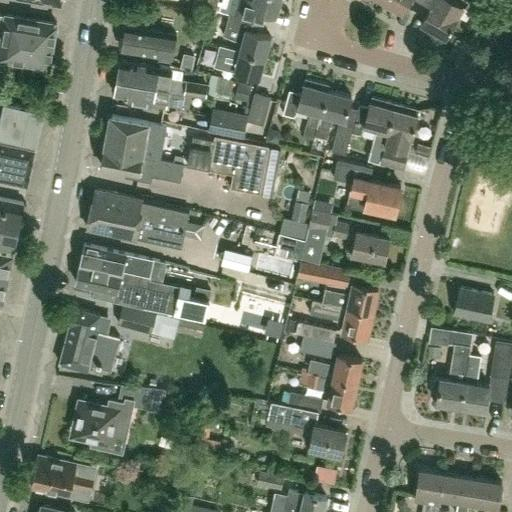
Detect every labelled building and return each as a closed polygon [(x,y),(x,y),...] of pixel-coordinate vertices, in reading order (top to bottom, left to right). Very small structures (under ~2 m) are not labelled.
[(217,10),(219,2),(218,0),(194,0),(193,9),(217,14),(217,10)] [(266,11),(276,14),(279,0),(232,0),(231,6),(219,2),(217,10),(229,13),(251,19),(263,22),(266,11)] [(383,0),(402,11),(407,0),(383,0)] [(445,36),(463,6),(453,0),(425,0),(431,3),(421,21),(445,36)] [(0,58),(49,67),(56,22),(0,12),(0,32),(2,32),(0,47),(0,58)] [(248,30),(251,19),(229,13),(224,34),(241,41),(239,49),(265,56),(270,36),(248,30)] [(126,23),(122,47),(152,52),(152,54),(164,55),(171,56),(173,43),(175,32),(156,29),(126,23)] [(194,67),(199,51),(189,48),(185,65),(194,67)] [(260,75),(265,56),(239,49),(237,56),(219,51),(216,63),(260,75)] [(158,75),(160,65),(121,58),(118,75),(157,82),(168,86),(167,90),(206,97),(208,84),(158,75)] [(157,82),(118,75),(115,93),(130,95),(129,100),(166,107),(169,91),(186,94),(206,98),(206,97),(167,90),(168,86),(157,82)] [(327,89),(328,84),(305,78),(301,93),(290,90),(284,111),(294,114),(297,111),(298,107),(310,110),(303,135),(314,138),(315,134),(327,89)] [(351,95),(327,89),(315,134),(327,137),(332,116),(342,119),(341,123),(339,123),(332,149),(346,153),(351,131),(357,109),(348,107),(351,95)] [(246,118),(263,123),(270,95),(254,90),(246,118)] [(379,160),(395,102),(371,96),(370,100),(368,107),(358,105),(357,109),(351,131),(359,133),(362,131),(364,125),(376,128),(368,158),(379,160)] [(43,109),(0,99),(0,133),(36,141),(43,109)] [(403,166),(417,113),(419,109),(395,102),(379,160),(403,166)] [(213,105),(210,120),(235,125),(238,109),(213,105)] [(160,158),(167,125),(112,114),(112,113),(111,113),(100,163),(133,171),(132,176),(150,179),(151,172),(164,174),(165,171),(180,174),(182,163),(160,158)] [(504,141),(511,120),(499,115),(490,136),(504,141)] [(258,193),(268,147),(214,135),(214,139),(193,135),(187,164),(232,174),(229,187),(258,193)] [(34,148),(1,142),(0,141),(0,178),(0,179),(27,184),(34,148)] [(366,165),(337,159),(333,177),(353,182),(348,202),(395,212),(401,185),(364,177),(366,165)] [(180,248),(188,209),(97,189),(98,188),(95,188),(86,228),(89,228),(180,248)] [(0,245),(13,248),(24,201),(0,195),(0,245)] [(299,216),(301,199),(290,198),(288,215),(299,216)] [(313,208),(308,230),(327,234),(332,212),(313,208)] [(213,217),(213,227),(224,227),(223,239),(233,240),(234,219),(213,217)] [(384,259),(389,236),(356,229),(357,225),(336,220),(333,234),(355,239),(352,252),(384,259)] [(293,236),(288,257),(299,259),(304,239),(293,236)] [(84,243),(79,266),(75,282),(121,293),(119,301),(143,307),(205,319),(210,298),(208,298),(195,295),(189,294),(191,288),(149,279),(150,275),(153,259),(84,243)] [(0,250),(0,299),(3,300),(13,253),(0,250)] [(312,276),(345,283),(348,268),(316,261),(312,276)] [(352,280),(349,292),(325,287),(322,300),(372,311),(377,286),(352,280)] [(487,320),(493,292),(459,285),(453,313),(487,320)] [(301,308),(304,294),(288,291),(285,305),(301,308)] [(367,335),(372,311),(322,300),(312,298),(310,312),(343,319),(341,330),(367,335)] [(179,320),(124,304),(118,323),(151,332),(174,338),(179,320)] [(254,334),(261,307),(249,304),(242,331),(254,334)] [(60,363),(87,370),(98,329),(107,331),(111,317),(72,306),(67,323),(71,324),(60,363)] [(272,335),(277,311),(267,309),(262,333),(272,335)] [(298,319),(295,331),(333,339),(336,328),(298,319)] [(469,351),(472,331),(450,327),(448,341),(453,342),(448,375),(440,374),(435,400),(460,404),(465,378),(469,351)] [(488,382),(475,380),(480,353),(469,351),(473,331),(472,331),(469,351),(465,378),(460,404),(484,408),(488,382)] [(333,356),(336,340),(303,333),(300,348),(333,356)] [(490,373),(508,376),(511,353),(511,340),(496,338),(490,373)] [(310,358),(308,371),(357,382),(362,357),(338,352),(335,363),(310,358)] [(189,363),(176,360),(172,387),(184,390),(189,363)] [(352,405),(357,382),(308,371),(305,384),(330,389),(328,400),(352,405)] [(123,383),(119,400),(133,403),(158,409),(163,387),(123,383)] [(290,389),(287,404),(317,410),(318,409),(320,409),(323,397),(290,389)] [(122,451),(133,403),(119,400),(110,398),(108,406),(81,400),(73,433),(93,438),(91,444),(122,451)] [(347,429),(315,421),(317,410),(287,404),(271,400),(267,420),(313,430),(310,442),(343,449),(347,429)] [(83,469),(84,464),(77,462),(40,454),(33,485),(70,494),(77,495),(79,489),(90,492),(95,471),(83,469)] [(260,467),(260,468),(257,483),(281,488),(284,473),(260,467)] [(439,499),(440,495),(443,471),(420,467),(415,495),(423,497),(420,511),(437,511),(438,505),(437,505),(438,499),(439,499)] [(466,511),(469,499),(472,476),(443,471),(440,495),(458,498),(455,511),(466,511)] [(502,481),(472,476),(469,499),(498,504),(502,481)] [(322,511),(326,494),(305,490),(290,487),(284,511),(322,511)] [(43,503),(41,511),(75,511),(76,510),(43,503)]
